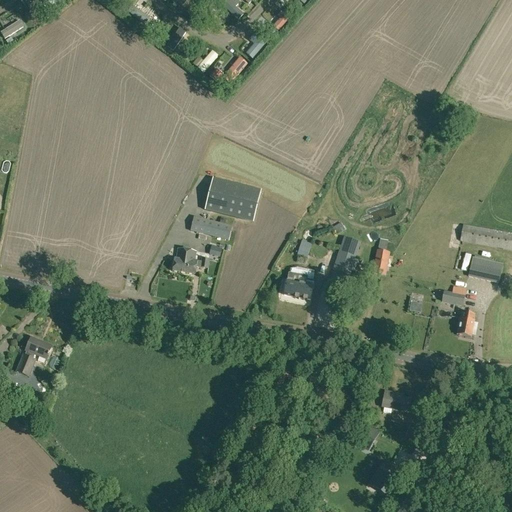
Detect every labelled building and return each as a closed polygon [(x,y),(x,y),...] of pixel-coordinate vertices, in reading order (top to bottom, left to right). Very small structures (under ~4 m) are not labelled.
[(239,5),(240,5),(236,0),(228,0),(226,2),(241,22),(247,17),(239,5)] [(302,6),(297,1),(293,5),(298,10),(302,6)] [(277,8),(284,18),(289,14),(282,4),(277,8)] [(207,14),(214,18),(218,13),(211,8),(207,14)] [(23,17),(31,32),(39,28),(32,13),(23,17)] [(6,31),(6,40),(16,39),(16,31),(6,31)] [(241,75),(245,71),(233,61),(230,65),(241,75)] [(222,75),(216,70),(210,78),(216,83),(222,75)] [(213,179),(211,184),(205,210),(220,215),(228,217),(251,223),(256,205),(260,190),(213,179)] [(377,227),(400,218),(396,207),(379,213),(380,217),(374,219),(377,227)] [(204,235),(228,241),(232,226),(208,220),(208,221),(206,220),(194,217),(190,231),(203,234),(204,235)] [(332,228),(336,235),(345,230),(341,223),(332,228)] [(460,242),(511,251),(511,233),(463,225),(460,242)] [(373,274),(385,276),(389,253),(386,252),(388,240),(380,239),(378,251),(377,251),(373,274)] [(209,254),(219,257),(222,249),(211,246),(209,254)] [(297,255),(307,258),(310,250),(300,246),(297,255)] [(172,271),(195,275),(197,267),(201,268),(208,269),(210,259),(201,258),(200,263),(194,262),(196,252),(178,249),(176,259),(174,259),(172,271)] [(326,289),(344,295),(354,266),(356,266),(358,259),(356,259),(357,257),(339,251),(326,289)] [(493,270),(495,263),(472,258),(471,265),(468,277),(498,284),(501,272),(493,270)] [(285,295),(309,299),(312,289),(313,283),(306,282),(307,277),(289,274),(285,295)] [(442,303),(463,307),(467,287),(459,285),(458,287),(453,286),(452,293),(444,291),(442,303)] [(475,337),(477,324),(474,323),(474,321),(475,314),(462,312),(461,319),(458,318),(457,326),(459,327),(457,335),(471,338),(472,336),(475,337)] [(16,372),(29,378),(36,360),(33,359),(35,355),(47,360),(52,346),(31,338),(25,351),(26,352),(25,355),(23,354),(16,372)] [(392,412),(399,413),(400,411),(408,412),(410,400),(398,397),(399,394),(385,392),(382,407),(393,409),(392,412)] [(10,397),(5,401),(9,405),(14,401),(10,397)] [(429,430),(411,424),(406,438),(424,444),(429,430)] [(355,443),(369,451),(376,440),(361,431),(355,443)] [(382,463),(372,479),(380,484),(377,489),(386,494),(399,474),(382,463)]
